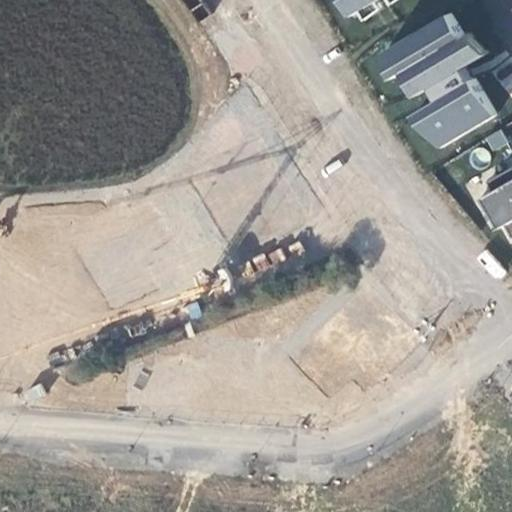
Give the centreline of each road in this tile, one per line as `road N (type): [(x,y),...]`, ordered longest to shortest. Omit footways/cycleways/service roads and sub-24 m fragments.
road 1 (residential): [(511,341),(330,456),(0,427)]
road 2 (residential): [(511,314),(400,199),(267,0)]
